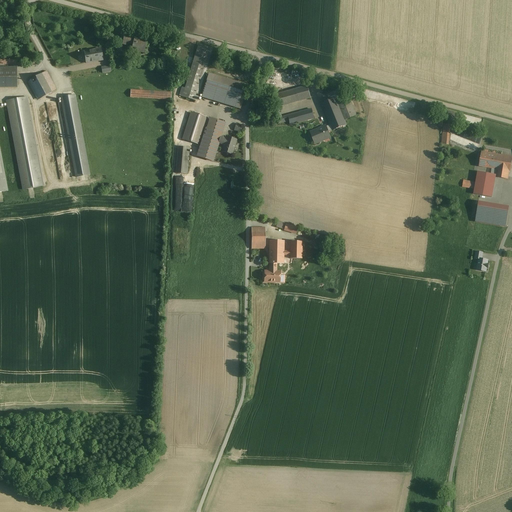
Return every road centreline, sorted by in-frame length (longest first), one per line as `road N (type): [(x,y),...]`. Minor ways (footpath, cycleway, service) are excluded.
road 1 (unclassified): [(265,57),(247,108),(243,392),(198,511)]
road 2 (unclassified): [(511,223),(496,263),(448,511)]
road 3 (unclassified): [(265,57),(511,123)]
road 4 (unclassified): [(51,0),(265,57)]
